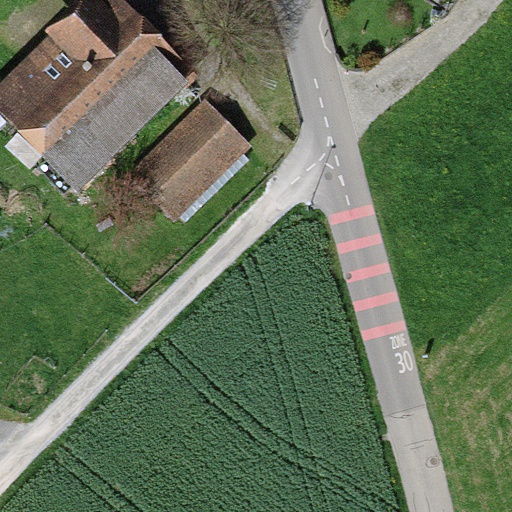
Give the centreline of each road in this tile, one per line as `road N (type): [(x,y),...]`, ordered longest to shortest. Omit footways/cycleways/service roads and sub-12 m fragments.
road 1 (unclassified): [(294,0),(428,511)]
road 2 (track): [(0,481),(131,336),(335,156)]
road 3 (track): [(479,0),(326,121)]
